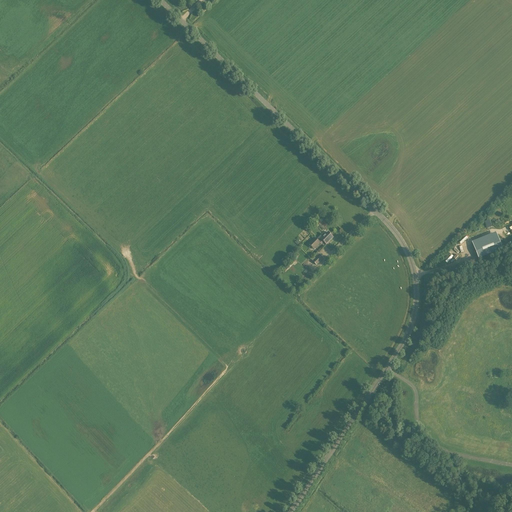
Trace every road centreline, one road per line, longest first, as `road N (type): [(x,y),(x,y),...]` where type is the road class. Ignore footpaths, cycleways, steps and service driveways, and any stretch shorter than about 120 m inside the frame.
road 1 (unclassified): [(290,511),(404,339),(415,277),(394,230),(160,0)]
road 2 (track): [(387,368),(416,390),(418,422),(435,446),(511,464)]
